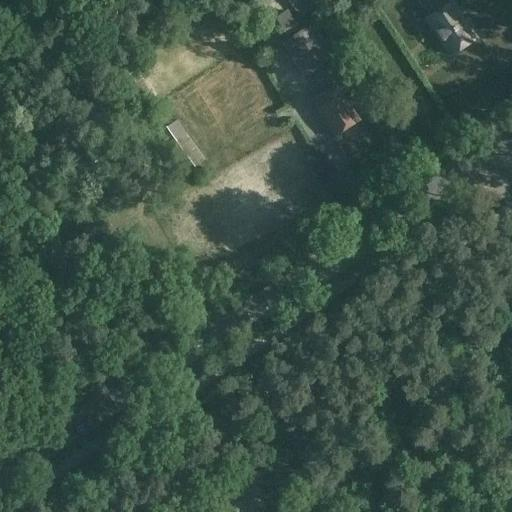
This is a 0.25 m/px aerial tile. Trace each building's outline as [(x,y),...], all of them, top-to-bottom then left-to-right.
[(191,0),(177,0),(171,6),(193,32),(207,20),(191,0)] [(209,0),(198,0),(195,3),(206,15),(216,7),(209,0)] [(285,0),(298,16),(320,0),(285,0)] [(452,3),(450,5),(446,0),(416,0),(429,18),(427,19),(451,56),(476,39),(452,3)] [(323,92),(335,84),(323,66),(334,58),(310,23),(300,30),(288,13),(276,19),(288,39),(281,44),(305,79),(312,75),(323,92)] [(160,104),(137,71),(124,80),(147,114),(160,104)] [(335,84),(323,92),(311,100),(318,111),(316,112),(334,139),(360,121),(336,85),(335,84)] [(173,125),(166,116),(154,125),(160,134),(173,125)] [(180,125),(163,137),(187,175),(204,163),(180,125)] [(240,511),(241,500),(256,501),(257,484),(218,481),(215,511),(240,511)]
